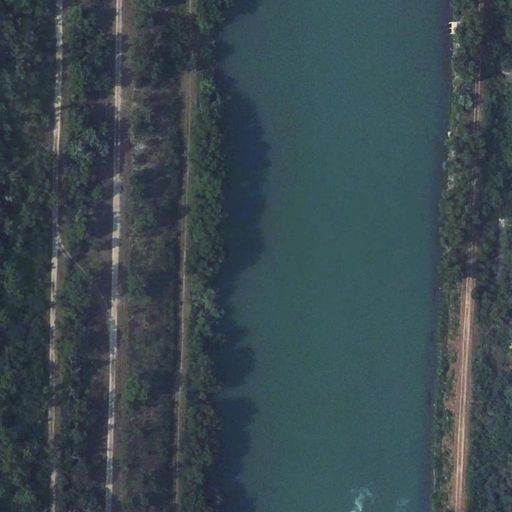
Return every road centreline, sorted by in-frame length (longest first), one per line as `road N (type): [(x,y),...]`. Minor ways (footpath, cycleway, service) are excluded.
road 1 (track): [(461,511),(479,0)]
road 2 (track): [(118,0),(107,511)]
road 3 (track): [(50,511),(57,0)]
road 4 (track): [(111,345),(103,296),(52,235)]
